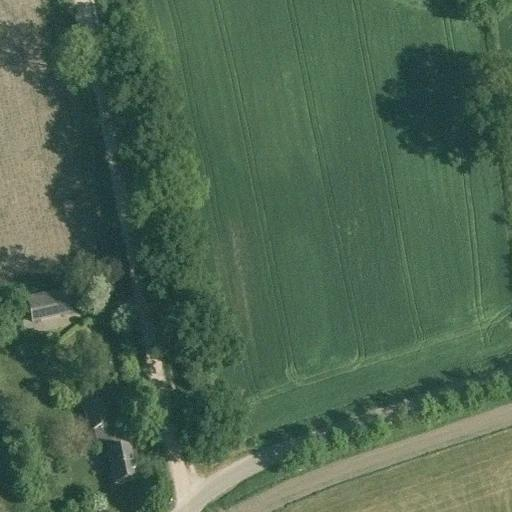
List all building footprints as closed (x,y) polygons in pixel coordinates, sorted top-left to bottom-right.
[(26,298),(32,324),(70,315),(65,290),(26,298)] [(124,379),(130,377),(133,372),(132,367),(127,363),(121,365),(118,370),(119,376),(124,379)] [(64,384),(56,385),(59,401),(67,399),(64,384)] [(93,432),(110,426),(99,395),(79,402),(90,433),(93,432)] [(130,437),(119,440),(104,443),(115,486),(135,482),(132,468),(137,466),(130,437)] [(27,452),(31,473),(42,470),(37,450),(27,452)]
